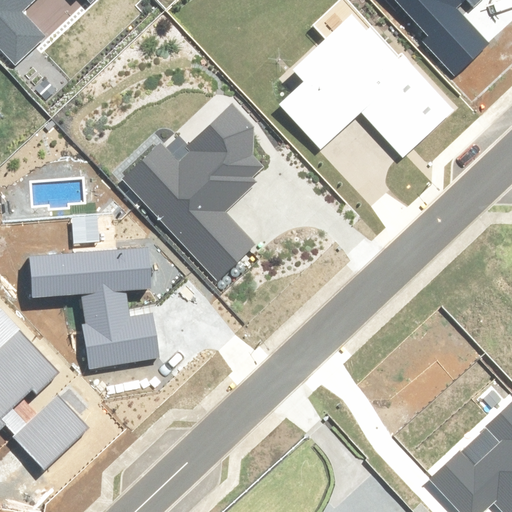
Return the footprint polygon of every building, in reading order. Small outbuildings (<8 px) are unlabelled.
[(0,0),(0,49),(20,70),(47,44),(19,15),(34,0),(70,0),(81,11),(92,0),(0,0)] [(383,0),(456,74),(485,46),(460,20),(481,0),(383,0)] [(453,115),(350,16),(290,78),(297,84),(269,113),(319,161),(355,124),(401,169),(453,115)] [(157,145),(120,184),(221,281),(253,248),(222,217),(259,179),(254,138),(224,109),(191,143),(196,149),(179,167),(157,145)] [(142,253),(20,262),(23,300),(79,296),(85,370),(151,365),(147,318),(127,320),(126,294),(145,292),(142,253)] [(0,432),(3,430),(43,470),(83,431),(55,402),(31,425),(20,413),(56,378),(0,320),(0,432)] [(511,511),(511,402),(511,401),(481,430),(499,449),(475,471),(457,452),(432,475),(466,511),(480,511),(492,501),(503,511),(511,511)]
